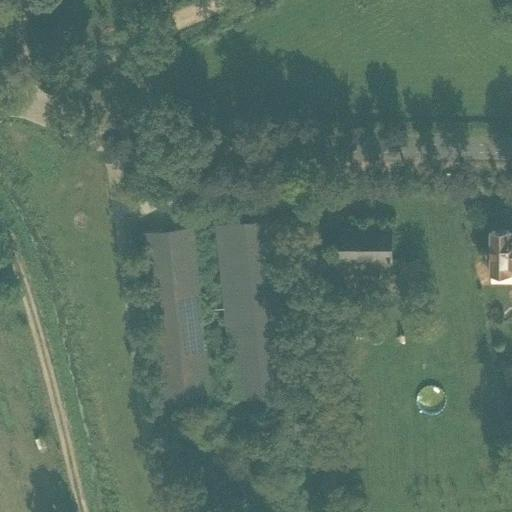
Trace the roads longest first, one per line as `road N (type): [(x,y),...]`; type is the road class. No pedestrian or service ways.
road 1 (tertiary): [(511,152),(213,153),(123,145)]
road 2 (unclassified): [(190,511),(150,469),(141,429),(123,145)]
road 3 (track): [(85,511),(0,239)]
road 4 (track): [(34,89),(229,0)]
